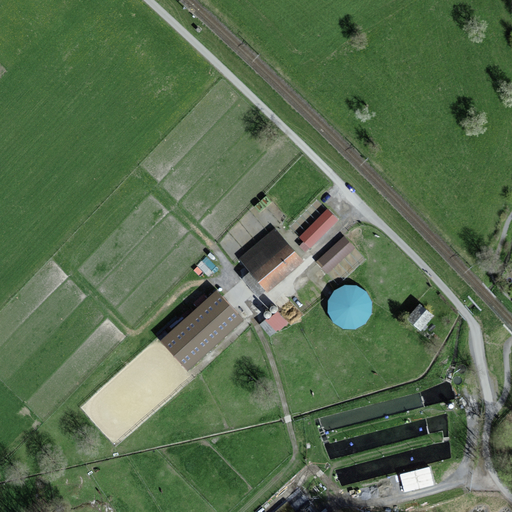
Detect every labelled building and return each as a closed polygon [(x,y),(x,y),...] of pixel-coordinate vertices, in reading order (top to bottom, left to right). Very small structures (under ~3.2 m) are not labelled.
[(337,220),(328,211),(302,236),(311,246),(337,220)] [(303,260),(276,229),(242,258),(269,289),(303,260)] [(355,248),(345,238),(318,262),(328,273),(355,248)] [(358,285),(346,285),(337,290),(330,301),(330,313),(335,323),(345,329),(357,329),(368,323),(374,313),(374,302),(369,292),(358,285)] [(244,322),(217,292),(162,341),(190,371),(244,322)] [(434,316),(421,304),(409,318),(422,330),(434,316)] [(260,321),(270,334),(288,320),(278,307),(260,321)] [(296,511),(288,502),(276,511),(296,511)]
